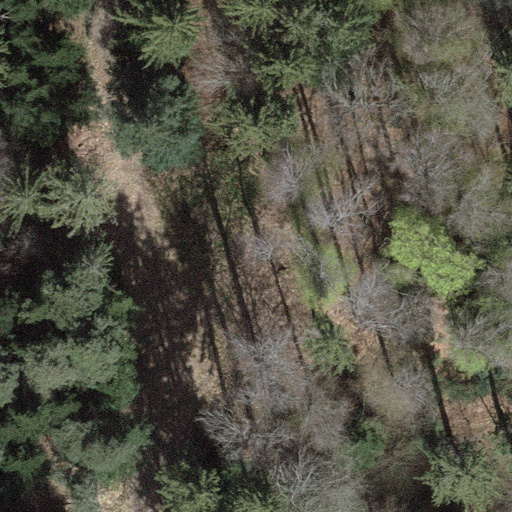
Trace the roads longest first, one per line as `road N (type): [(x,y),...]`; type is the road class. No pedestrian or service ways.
road 1 (track): [(205,126),(200,272),(142,511)]
road 2 (track): [(205,126),(155,0)]
